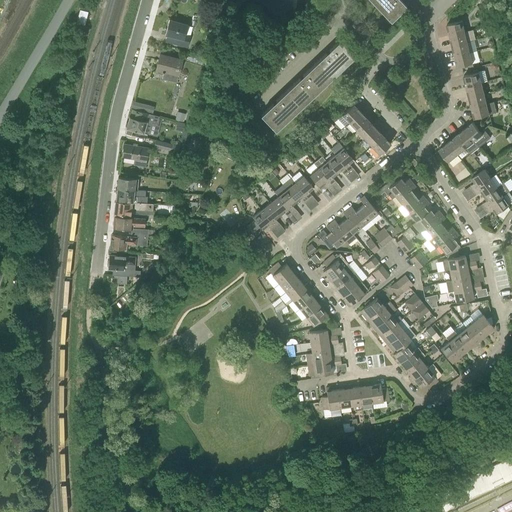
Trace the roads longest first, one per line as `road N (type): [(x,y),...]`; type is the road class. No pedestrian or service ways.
road 1 (residential): [(352,376),(388,370),(414,401),(429,401),(460,386),(503,346),(482,238),(415,142)]
road 2 (residential): [(352,376),(344,317),(296,248),(302,234),(415,142)]
road 3 (residential): [(96,272),(114,122),(148,0)]
road 4 (track): [(119,511),(91,327),(96,272)]
road 5 (unclassified): [(0,118),(69,0)]
